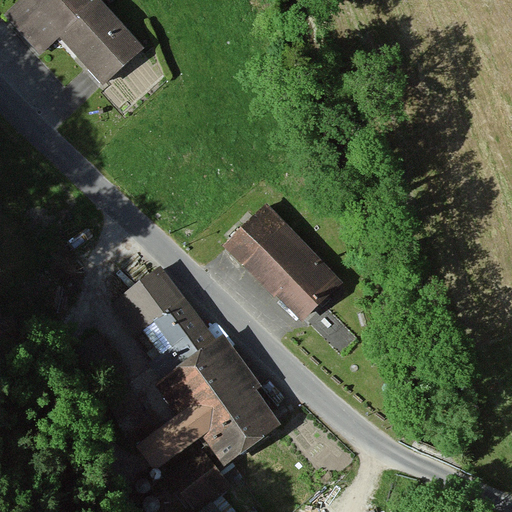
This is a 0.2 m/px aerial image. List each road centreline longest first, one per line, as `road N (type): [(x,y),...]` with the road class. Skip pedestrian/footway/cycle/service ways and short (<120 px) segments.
road 1 (residential): [(399,454),(321,404),(0,96)]
road 2 (unclassified): [(511,510),(399,454)]
